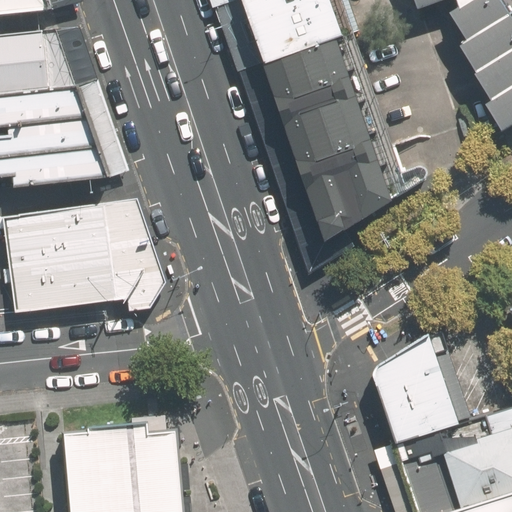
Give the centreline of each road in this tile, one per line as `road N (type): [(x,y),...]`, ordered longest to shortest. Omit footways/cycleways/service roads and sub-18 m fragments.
road 1 (secondary): [(143,0),(259,341)]
road 2 (residential): [(0,363),(259,341)]
road 3 (residential): [(468,251),(371,311),(259,341)]
road 4 (secondary): [(259,341),(318,511)]
